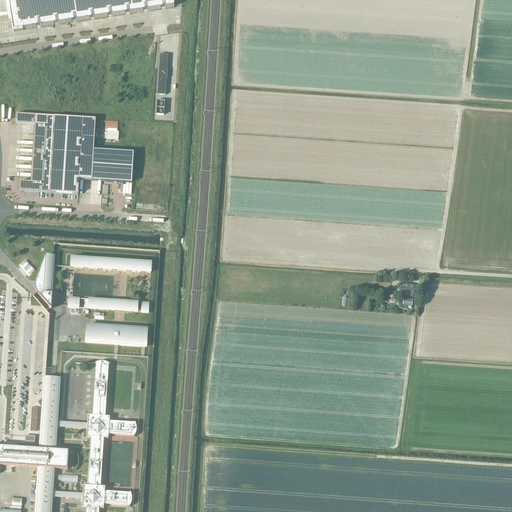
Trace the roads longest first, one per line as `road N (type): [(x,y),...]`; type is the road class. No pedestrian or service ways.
road 1 (unclassified): [(157,219),(0,209)]
road 2 (unclassified): [(0,53),(151,29)]
road 3 (track): [(511,466),(383,457)]
